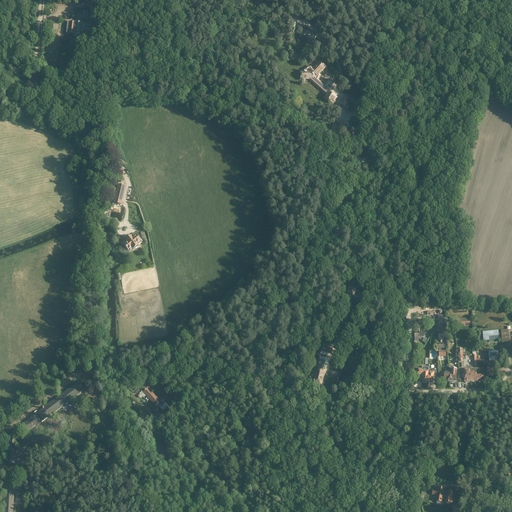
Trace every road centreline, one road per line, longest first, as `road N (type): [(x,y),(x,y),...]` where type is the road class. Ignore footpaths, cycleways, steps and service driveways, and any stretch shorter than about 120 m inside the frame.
road 1 (track): [(278,382),(119,370),(76,375),(6,429),(0,494)]
road 2 (unclassified): [(334,141),(183,62),(124,66),(33,94)]
road 3 (unclassified): [(400,398),(325,400),(278,382),(325,202)]
road 4 (unclassified): [(325,202),(348,192),(364,165),(371,125),(365,83),(388,0)]
road 5 (track): [(132,511),(91,376)]
road 6 (track): [(134,396),(186,460),(211,511)]
road 7 (track): [(42,0),(33,94),(0,95)]
road 8 (unclassified): [(350,511),(400,398)]
road 9 (unclassified): [(341,116),(334,55),(317,32),(292,18)]
